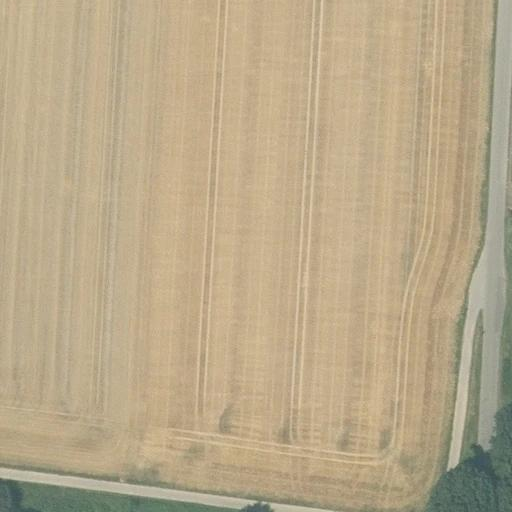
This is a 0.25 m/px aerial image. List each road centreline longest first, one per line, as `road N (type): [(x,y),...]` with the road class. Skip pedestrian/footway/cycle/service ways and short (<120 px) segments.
road 1 (unclassified): [(481,511),(505,0)]
road 2 (track): [(0,475),(275,511)]
road 3 (track): [(441,511),(455,471),(471,313),(492,251)]
